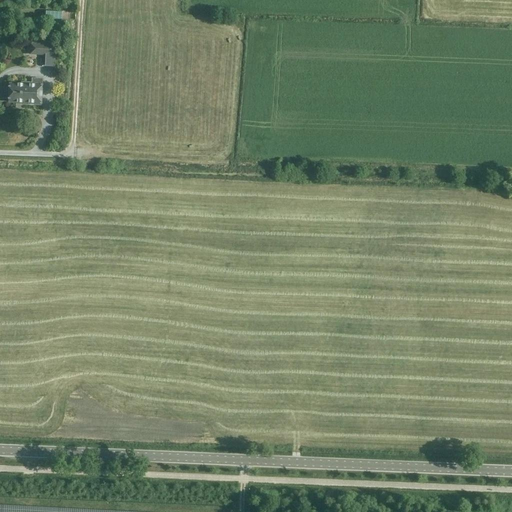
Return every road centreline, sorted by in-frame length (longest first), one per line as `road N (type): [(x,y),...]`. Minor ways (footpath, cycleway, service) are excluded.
road 1 (tertiary): [(511,471),(0,449)]
road 2 (track): [(0,155),(511,176)]
road 3 (track): [(71,157),(81,0)]
